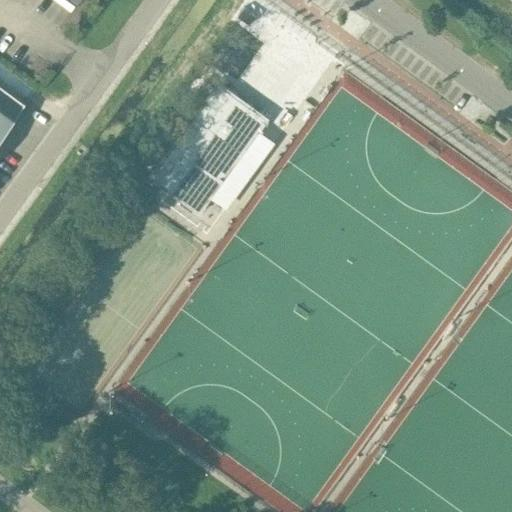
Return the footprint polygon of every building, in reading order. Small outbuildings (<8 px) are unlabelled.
[(249,23),(256,14),(244,6),(237,14),(249,23)] [(247,49),(240,58),(253,68),(260,73),(267,64),(247,49)] [(228,61),(222,69),(224,70),(238,80),(242,83),(248,75),(235,65),(228,61)] [(160,158),(148,175),(173,192),(199,212),(207,201),(217,186),(246,146),(268,116),(236,92),(218,79),(213,86),(198,106),(194,112),(179,132),(160,158)] [(213,85),(205,79),(176,118),(184,124),(213,85)] [(0,135),(25,101),(0,83),(0,135)] [(161,140),(154,150),(162,155),(168,146),(161,140)]
